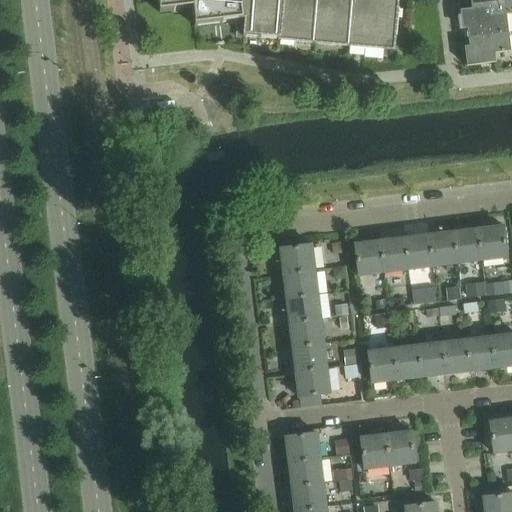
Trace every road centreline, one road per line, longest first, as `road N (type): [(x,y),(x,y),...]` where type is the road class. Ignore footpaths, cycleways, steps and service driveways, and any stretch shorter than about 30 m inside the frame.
road 1 (secondary): [(102,511),(37,0)]
road 2 (residential): [(261,423),(235,234),(511,200)]
road 3 (secondary): [(5,246),(36,511)]
road 4 (residential): [(261,423),(450,403)]
